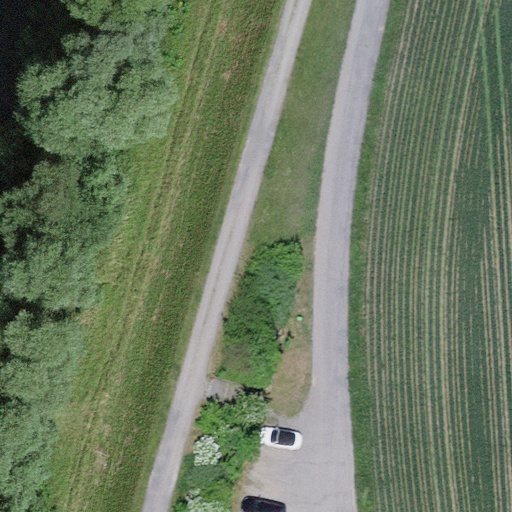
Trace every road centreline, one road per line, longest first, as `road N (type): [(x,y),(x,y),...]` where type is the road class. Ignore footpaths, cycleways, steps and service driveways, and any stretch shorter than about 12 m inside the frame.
road 1 (track): [(224,0),(68,511)]
road 2 (track): [(299,0),(156,511)]
